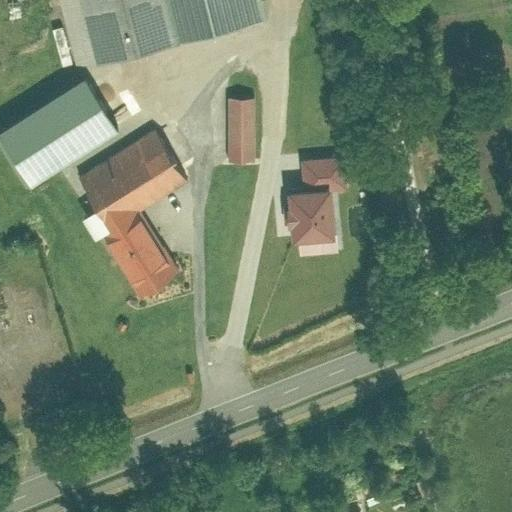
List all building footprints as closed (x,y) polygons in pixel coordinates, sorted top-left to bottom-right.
[(60,0),(75,60),(262,18),(258,0),(60,0)] [(115,125),(84,74),(0,124),(0,129),(29,177),(115,125)] [(250,84),(224,84),(224,157),(251,157),(250,84)] [(175,265),(139,206),(186,178),(151,120),(75,166),(106,218),(94,226),(133,290),(175,265)] [(301,158),(303,185),(331,183),(344,182),(342,154),(301,158)] [(303,185),(288,186),(291,234),(335,231),(331,183),(303,185)]
